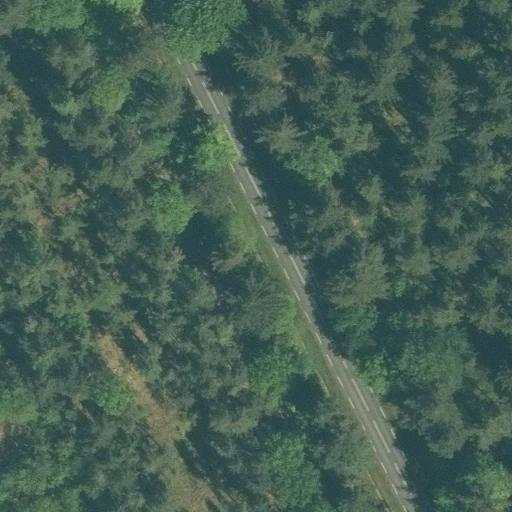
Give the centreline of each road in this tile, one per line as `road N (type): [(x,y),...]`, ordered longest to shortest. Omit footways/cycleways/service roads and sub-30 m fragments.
road 1 (primary): [(419,511),(157,0)]
road 2 (track): [(498,511),(237,0)]
